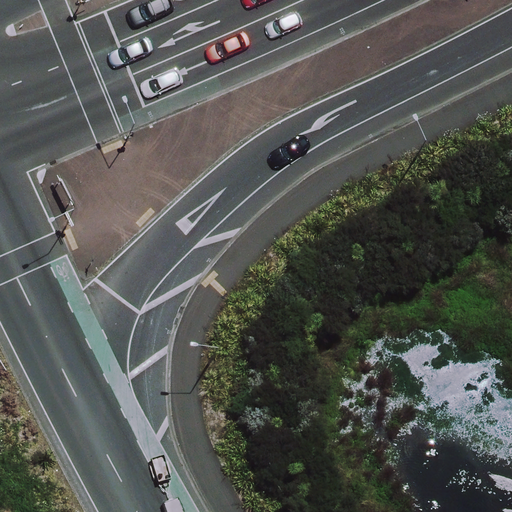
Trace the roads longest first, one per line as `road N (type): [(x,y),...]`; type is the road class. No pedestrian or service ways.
road 1 (trunk): [(511,29),(230,188),(170,240),(119,297),(84,412)]
road 2 (primary): [(260,0),(0,116)]
road 3 (trunk): [(0,241),(84,412)]
